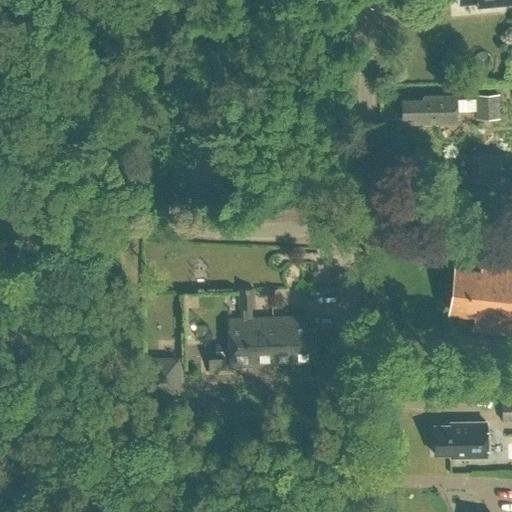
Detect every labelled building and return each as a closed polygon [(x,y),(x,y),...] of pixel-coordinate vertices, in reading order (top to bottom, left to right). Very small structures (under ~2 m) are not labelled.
[(422,95),(422,99),(401,99),(401,118),(409,118),(409,123),(456,122),(455,94),(422,95)] [(498,94),(474,94),(475,118),(498,118),(498,94)] [(499,154),(469,155),(470,184),(499,183),(499,154)] [(474,328),(511,333),(511,260),(501,259),(501,264),(482,261),(481,272),(454,269),(449,309),(476,313),(474,328)] [(269,363),(315,361),(314,329),(305,330),(305,315),(250,317),(250,308),(253,308),(252,288),(236,288),(237,309),(239,309),(239,317),(227,318),(228,368),(269,366),(269,363)] [(143,394),(179,393),(178,356),(142,357),(143,394)] [(500,420),(511,419),(511,398),(500,399),(500,420)] [(486,456),(485,422),(459,422),(459,425),(432,425),(433,453),(449,453),(449,456),(486,456)]
